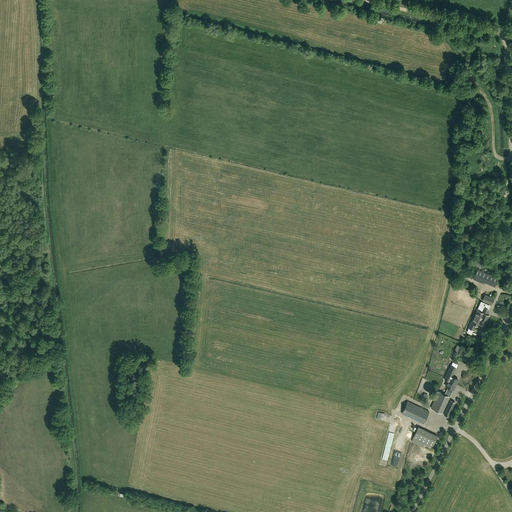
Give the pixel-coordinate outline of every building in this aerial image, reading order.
[(476,274),(485,278),(483,281),(494,286),(497,279),(478,270),(476,274)] [(491,305),(494,299),(484,295),(482,301),(491,305)] [(483,308),(481,312),(477,310),(471,323),(470,323),(468,328),(474,330),(476,325),(478,326),(480,323),(480,324),(481,325),(483,326),(484,325),(485,326),(489,316),(487,315),(489,310),(483,308)] [(439,393),(432,409),(443,414),(450,398),(450,397),(458,380),(452,377),(456,369),(451,367),(445,380),(448,381),(443,394),(439,393)] [(429,412),(416,405),(407,401),(402,413),(424,424),(429,412)] [(445,415),(449,417),(455,403),(451,401),(445,415)] [(432,447),(437,436),(418,427),(413,438),(432,447)]
